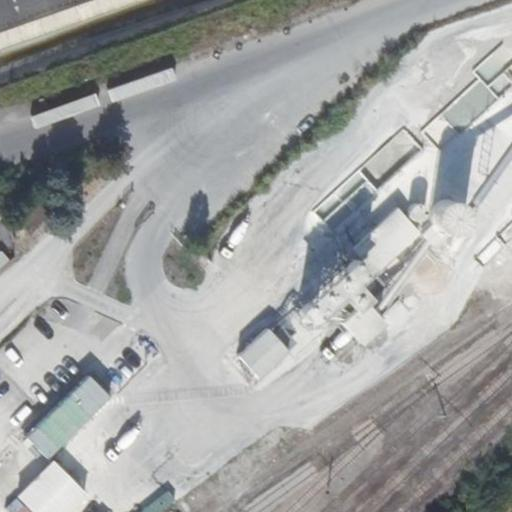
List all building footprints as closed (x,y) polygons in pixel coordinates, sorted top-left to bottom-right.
[(0,0),(0,16),(47,0),(0,0)] [(0,86),(243,0),(135,0),(0,47),(0,86)] [(17,232),(26,243),(57,216),(47,203),(17,232)] [(449,209),(438,212),(429,218),(426,227),(426,238),(417,245),(428,258),(439,249),(446,251),(455,251),(463,245),(467,234),(469,225),(464,217),(458,211),(449,209)] [(417,216),(410,213),(404,218),(402,225),(404,230),(409,233),(417,233),(421,227),(421,221),(417,216)] [(414,243),(391,219),(347,259),(369,283),(414,243)] [(70,368),(30,323),(0,350),(0,423),(6,430),(70,368)] [(282,360),(263,339),(233,365),(253,389),(282,360)] [(85,374),(22,435),(44,458),(107,397),(85,374)] [(71,511),(81,502),(49,469),(14,505),(20,511),(71,511)] [(16,511),(0,495),(0,511),(16,511)]
